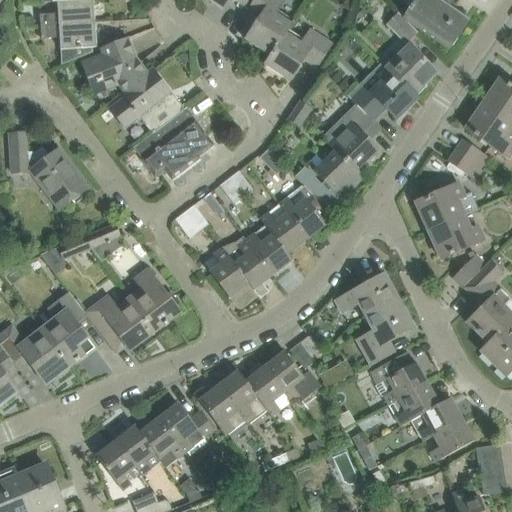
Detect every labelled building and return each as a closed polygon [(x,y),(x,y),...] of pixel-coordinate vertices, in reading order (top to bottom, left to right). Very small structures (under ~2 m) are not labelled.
[(39,15),(40,27),(95,23),(93,0),(80,0),(57,2),(58,14),(39,15)] [(210,0),(222,8),(227,0),(233,0),(244,7),(249,0),(210,0)] [(245,39),(270,56),(271,56),(288,30),(294,21),(280,12),(287,2),(283,0),(254,0),(248,10),(259,18),(245,39)] [(417,0),(405,18),(449,48),(468,20),(448,7),(444,4),(446,0),(417,0)] [(386,25),(406,45),(418,33),(398,13),(386,25)] [(95,23),(40,27),(41,39),(60,38),(61,65),(93,52),(93,51),(92,48),(97,48),(95,23)] [(303,40),(288,30),(271,56),(270,56),(264,65),(290,82),(304,60),(317,68),(332,45),(310,30),(303,40)] [(121,94),(122,94),(147,75),(135,59),(127,39),(101,49),(104,55),(82,64),(94,93),(95,93),(91,84),(113,75),(124,92),(121,94)] [(390,73),(391,74),(413,95),(413,94),(435,73),(409,47),(387,69),(390,73)] [(184,52),(178,57),(185,66),(191,61),(184,52)] [(153,71),(147,75),(122,94),(124,97),(109,109),(125,128),(140,117),(153,134),(183,111),(153,71)] [(366,86),(352,100),(356,104),(373,121),(386,108),(397,119),(417,98),(413,94),(413,95),(391,74),(390,73),(371,91),(366,86)] [(511,87),(500,79),(483,104),(511,124),(511,87)] [(311,109),(299,102),(294,110),(305,118),(311,109)] [(356,170),(356,171),(377,150),(362,135),(374,123),(373,121),(356,104),(322,138),(336,151),(355,171),(356,170)] [(511,124),(483,104),(465,130),(509,159),(511,154),(511,144),(505,140),(511,129),(511,124)] [(183,111),(153,134),(135,148),(144,159),(142,160),(155,178),(164,170),(172,180),(199,159),(198,157),(213,145),(186,109),(183,111)] [(305,118),(294,110),(290,115),(288,119),(299,127),(305,118)] [(59,210),(88,188),(58,149),(49,156),(46,152),(39,157),(35,152),(27,153),(25,134),(9,135),(12,174),(31,172),(59,210)] [(463,140),(456,151),(482,169),(490,158),(463,140)] [(260,157),(259,158),(277,175),(285,167),(268,150),(260,157)] [(363,178),(356,171),(356,170),(355,171),(336,151),(315,172),(347,205),(348,205),(341,197),(361,177),(362,179),(363,178)] [(456,151),(445,167),(461,178),(464,173),(475,180),(482,169),(456,151)] [(254,191),(239,171),(230,179),(244,198),(254,191)] [(304,186),(312,195),(314,194),(319,188),(309,178),(303,185),(304,186)] [(244,198),(230,179),(220,186),(234,205),(244,198)] [(458,184),(416,203),(428,231),(463,216),(477,210),(469,192),(463,195),(458,184)] [(286,214),(306,240),(326,225),(324,223),(333,216),(312,195),(304,186),(279,205),(286,214)] [(210,193),(204,198),(218,217),(225,212),(210,193)] [(287,255),(288,255),(306,240),(286,214),(279,205),(260,220),(265,226),(272,235),(272,234),(287,255)] [(209,225),(194,206),(185,213),(199,232),(209,225)] [(199,232),(185,213),(175,220),(190,239),(199,232)] [(470,231),(463,216),(428,231),(441,259),(483,240),(478,227),(470,231)] [(92,250),(120,238),(115,224),(86,236),(91,248),(92,250)] [(265,226),(246,240),(273,276),(292,261),(288,255),(287,255),(272,234),(272,235),(265,226)] [(91,248),(86,236),(41,255),(55,274),(66,266),(64,261),(92,250),(91,248)] [(249,284),(260,299),(269,292),(263,284),(273,276),(246,240),(238,247),(236,245),(224,250),(234,264),(249,284)] [(260,299),(249,284),(234,264),(224,250),(223,248),(214,255),(220,264),(209,272),(211,274),(229,299),(230,298),(233,303),(239,298),(245,306),(258,296),(260,299)] [(453,278),(463,288),(485,265),(475,255),(453,278)] [(490,261),(485,265),(463,288),(475,300),(479,296),(486,303),(467,322),(488,343),(489,344),(509,323),(510,323),(511,321),(511,315),(503,307),(510,299),(493,282),(502,273),(490,261)] [(142,289),(130,298),(155,332),(163,326),(165,327),(168,324),(167,323),(180,313),(147,270),(135,280),(142,289)] [(359,303),(366,317),(397,300),(384,275),(336,301),(342,312),(359,303)] [(71,366),(85,356),(83,353),(92,346),(94,349),(95,348),(76,325),(86,317),(87,317),(87,316),(69,292),(47,309),(55,319),(43,329),(71,366)] [(87,317),(86,317),(93,325),(115,354),(116,353),(104,337),(114,330),(126,346),(130,351),(133,355),(134,355),(131,350),(155,332),(130,298),(117,308),(114,304),(101,314),(96,309),(87,316),(87,317)] [(397,300),(366,317),(374,332),(358,341),(372,366),(394,354),(387,341),(413,327),(397,300)] [(511,325),(510,323),(509,323),(489,344),(488,343),(481,351),(506,377),(511,370),(511,325)] [(17,332),(0,345),(0,346),(14,365),(18,370),(26,364),(28,362),(34,370),(44,383),(54,375),(57,377),(71,366),(43,329),(25,342),(17,332)] [(324,355),(309,336),(300,343),(314,362),(324,355)] [(314,362),(300,343),(290,351),(305,370),(314,362)] [(14,365),(0,346),(0,406),(18,392),(3,373),(14,365)] [(283,352),(264,367),(284,394),(290,402),(291,402),(299,396),(302,401),(321,386),(310,371),(302,376),(283,352)] [(398,400),(428,384),(416,363),(408,367),(405,361),(409,359),(406,353),(371,372),(376,383),(375,387),(380,396),(384,396),(389,406),(399,400),(398,400)] [(346,359),(320,373),(328,387),(354,373),(346,359)] [(290,402),(284,394),(264,367),(245,381),(257,398),(266,410),(272,417),(280,410),(290,402)] [(266,410),(257,398),(245,381),(237,371),(218,386),(239,412),(238,413),(244,420),(245,421),(247,424),(266,410)] [(401,427),(412,421),(422,415),(439,405),(439,404),(428,384),(398,400),(399,400),(389,406),(396,417),(401,427)] [(202,388),(200,389),(194,394),(226,436),(234,429),(233,428),(244,420),(238,413),(239,412),(218,386),(212,390),(211,389),(210,388),(208,388),(207,388),(207,387),(205,387),(204,388),(203,388),(202,388)] [(424,442),(433,436),(462,420),(450,398),(439,404),(439,405),(422,415),(412,421),(418,432),(424,442)] [(215,431),(200,412),(190,419),(178,403),(158,418),(185,454),(204,439),(215,431)] [(349,411),(338,417),(345,429),(356,423),(349,411)] [(177,460),(185,454),(158,418),(139,433),(155,453),(154,453),(159,460),(160,459),(166,468),(177,460)] [(435,463),(474,441),(462,420),(433,436),(440,448),(430,453),(435,463)] [(139,433),(135,426),(115,441),(136,468),(135,468),(142,477),(151,470),(144,461),(154,453),(155,453),(139,433)] [(353,441),(358,449),(366,445),(360,434),(352,438),(353,441)] [(311,453),(323,448),(319,440),(308,445),(311,453)] [(125,476),(135,468),(136,468),(115,441),(96,456),(123,491),(132,484),(125,476)] [(372,456),(366,445),(358,449),(364,461),(372,456)] [(478,460),(502,457),(500,445),(476,448),(478,460)] [(285,454),(274,459),(277,467),(302,456),(297,449),(285,454)] [(503,468),(502,457),(478,460),(480,472),(503,468)] [(277,467),(274,459),(262,464),(265,472),(277,467)] [(16,476),(30,510),(30,511),(35,511),(48,507),(49,510),(50,511),(53,511),(64,508),(47,467),(36,472),(34,468),(16,476)] [(505,480),(503,468),(480,472),(482,484),(505,480)] [(0,511),(26,511),(30,510),(16,476),(14,470),(0,475),(0,511)] [(378,486),(386,481),(380,470),(372,474),(378,486)] [(422,480),(424,488),(436,485),(434,476),(422,480)] [(412,492),(424,488),(422,480),(409,483),(412,492)] [(505,480),(482,484),(483,496),(507,492),(505,480)] [(369,483),(356,499),(364,506),(374,493),(369,483)] [(190,503),(202,498),(199,490),(187,495),(190,503)] [(452,495),(457,511),(484,511),(479,497),(466,501),(462,491),(452,495)] [(154,492),(132,501),(136,511),(137,511),(159,503),(154,492)] [(159,503),(137,511),(168,511),(173,510),(168,499),(159,503)]
